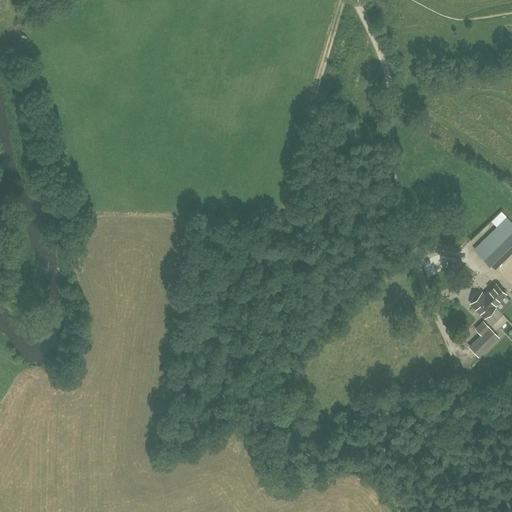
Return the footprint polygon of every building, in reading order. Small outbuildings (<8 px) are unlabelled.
[(475,248),(505,219),(499,214),(469,243),(475,248)] [(494,268),(506,256),(511,250),(511,225),(506,231),(481,255),(494,268)] [(470,303),(484,317),(495,306),(494,304),(506,293),(496,283),(484,294),(482,292),(479,294),(478,293),(476,294),(474,295),(473,297),(472,299),(473,300),(470,303)] [(500,308),(487,318),(492,324),(505,314),(500,308)] [(493,332),(489,327),(483,321),(475,328),(486,339),(493,332)]
